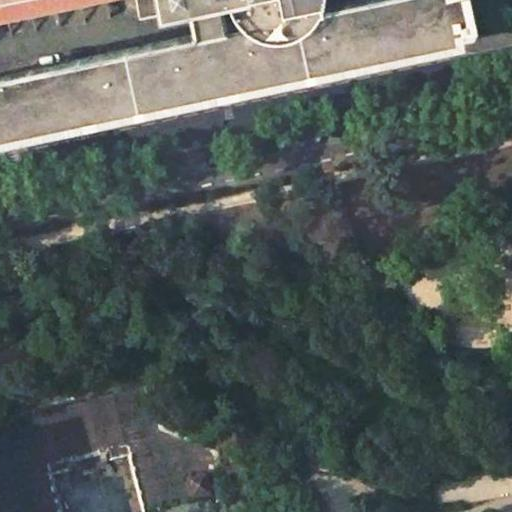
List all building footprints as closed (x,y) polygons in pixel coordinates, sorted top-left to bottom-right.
[(194,8),(223,1),(229,0),(0,0),(0,16),(75,0),(135,0),(137,10),(139,19),(194,8)] [(354,0),(229,27),(199,34),(0,76),(0,140),(234,90),(479,38),(471,0),(354,0)] [(229,27),(223,1),(194,8),(199,34),(229,27)] [(332,445),(321,444),(319,471),(360,475),(362,454),(331,451),(332,445)] [(208,494),(194,497),(197,511),(206,511),(212,511),(208,494)]
